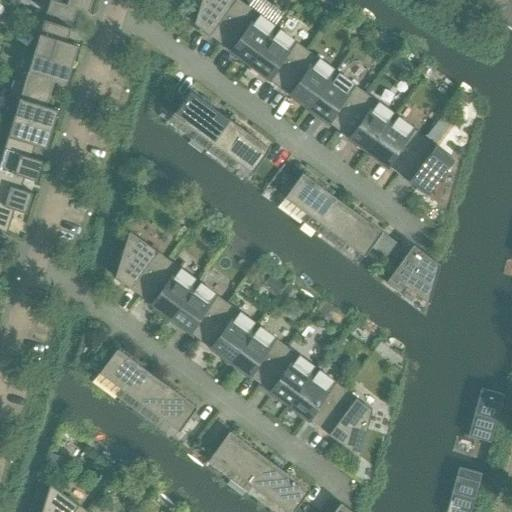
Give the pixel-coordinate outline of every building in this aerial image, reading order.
[(49,0),(45,13),(72,21),(76,8),(88,11),(91,0),(49,0)] [(200,0),(193,23),(216,40),(243,3),(238,0),(200,0)] [(216,40),(247,63),(274,26),(243,3),(216,40)] [(38,36),(33,52),(71,64),(77,45),(66,42),(70,28),(32,16),(28,29),(38,36)] [(247,63),(277,85),(304,48),(274,26),(247,63)] [(277,85),(308,108),(335,71),(304,48),(277,85)] [(33,52),(23,84),(23,85),(50,93),(54,80),(65,84),(71,64),(33,52)] [(420,63),(415,70),(423,75),(428,68),(420,63)] [(308,108),(338,130),(366,93),(335,71),(308,108)] [(18,100),(13,117),(51,129),(57,110),(46,106),(50,93),(23,85),(23,84),(12,81),(8,93),(18,100)] [(189,138),(206,151),(229,120),(189,90),(171,115),(194,131),(189,138)] [(338,130),(369,153),(396,116),(366,93),(338,130)] [(369,153),(400,175),(427,138),(396,116),(369,153)] [(13,117),(3,148),(30,156),(34,145),(45,148),(51,129),(13,117)] [(229,120),(206,151),(223,163),(228,157),(251,173),(269,149),(229,120)] [(427,138),(400,175),(437,203),(451,156),(427,138)] [(3,148),(0,158),(0,182),(20,189),(24,177),(35,180),(42,160),(30,157),(30,156),(3,148)] [(302,221),(319,234),(342,202),(302,173),(284,197),(307,214),(302,221)] [(20,189),(0,182),(0,229),(6,233),(14,209),(25,212),(32,192),(20,189)] [(342,202),(319,234),(336,246),(341,239),(364,256),(382,232),(342,202)] [(114,277),(137,294),(164,257),(128,231),(114,277)] [(406,287),(423,300),(428,303),(439,264),(412,244),(396,266),(386,259),(380,268),(390,275),(385,282),(401,294),(406,287)] [(137,294),(167,316),(195,279),(164,257),(137,294)] [(167,316),(198,339),(225,302),(195,279),(167,316)] [(198,339),(229,361),(256,324),(225,302),(198,339)] [(229,361),(259,384),(286,347),(256,324),(229,361)] [(259,384),(290,406),(317,369),(286,347),(259,384)] [(116,396),(133,409),(157,378),(116,348),(98,372),(121,389),(116,396)] [(290,406),(320,429),(348,392),(317,369),(290,406)] [(157,378),(133,409),(151,421),(156,415),(179,431),(197,407),(157,378)] [(348,392),(320,429),(358,456),(372,410),(348,392)] [(478,436),(481,441),(487,443),(492,440),(503,399),(500,394),(495,393),(490,396),(478,436)] [(229,479),(246,492),(269,460),(229,431),(211,455),(234,472),(229,479)] [(269,460),(246,492),(263,504),(268,497),(287,511),(292,511),(309,490),(269,460)] [(471,511),(481,477),(479,472),(473,470),(468,473),(456,511),(471,511)] [(499,488),(503,476),(500,476),(495,474),(492,486),(496,487),(499,488)] [(40,511),(83,511),(85,510),(49,484),(40,511)] [(352,511),(340,502),(332,511),(352,511)]
